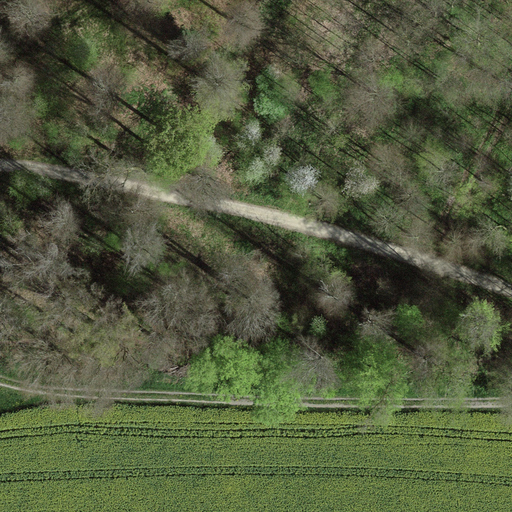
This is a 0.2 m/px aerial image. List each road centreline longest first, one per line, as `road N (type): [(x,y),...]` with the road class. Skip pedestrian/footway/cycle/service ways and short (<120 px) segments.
road 1 (track): [(0,378),(169,405),(345,412),(511,405)]
road 2 (track): [(15,173),(167,198),(511,285)]
